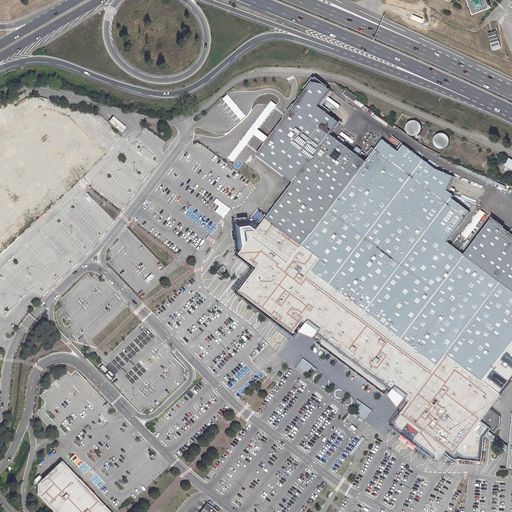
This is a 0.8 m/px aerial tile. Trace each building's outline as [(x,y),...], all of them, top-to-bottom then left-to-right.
[(450,0),(452,1),(452,0),(465,0),(466,1),(472,15),(489,8),(485,0),(450,0)] [(487,33),(492,49),(500,46),(495,30),(487,33)] [(317,86),(305,84),(250,155),(286,184),(263,214),(253,228),(248,224),(235,225),(236,229),(233,229),(235,242),(238,242),(240,244),(232,255),(250,270),(233,292),(288,335),(297,323),(314,336),(315,334),(319,338),(317,340),(316,345),(328,354),(338,361),(342,364),(347,368),(355,374),(365,382),(379,392),(384,391),(386,388),(390,391),(390,393),(401,401),(402,400),(406,403),(392,422),(393,427),(437,461),(445,451),(446,452),(448,454),(449,454),(452,456),(453,455),(455,453),(462,457),(476,459),(478,437),(470,432),(471,431),(477,423),(478,422),(488,408),(492,403),(495,399),(499,394),(510,379),(511,376),(511,233),(507,230),(505,234),(486,220),(459,257),(454,253),(462,241),(454,236),(445,246),(442,244),(465,214),(446,200),(448,197),(442,194),(449,178),(430,169),(397,145),(392,152),(376,139),(360,162),(335,144),(336,143),(331,138),(329,140),(325,137),(323,135),(333,123),(312,107),(324,91),(317,86)] [(343,94),(354,101),(356,98),(345,91),(343,94)] [(220,99),(239,121),(245,116),(226,93),(220,99)] [(271,102),(227,158),(233,162),(277,107),(271,102)] [(45,121),(27,116),(0,140),(0,219),(13,207),(40,234),(93,184),(77,168),(84,161),(45,121)] [(419,133),(420,130),(419,127),(417,124),(415,122),(412,122),(409,122),(406,124),(405,127),(404,129),(405,132),(406,135),(409,137),(412,137),(415,137),(417,135),(419,133)] [(430,128),(425,125),(420,136),(429,140),(432,132),(429,131),(430,128)] [(448,145),(449,142),(448,139),(446,136),(444,135),(441,134),(438,135),(435,136),(434,139),(433,142),(434,145),(435,147),(438,149),(441,149),(444,149),(446,147),(448,145)] [(511,160),(507,158),(502,165),(511,171),(511,160)] [(215,199),(209,209),(223,217),(229,207),(215,199)] [(465,239),(484,213),(479,209),(460,235),(465,239)] [(61,223),(20,263),(37,281),(79,242),(61,223)] [(224,271),(220,268),(215,274),(219,277),(224,271)] [(261,350),(249,361),(257,369),(273,353),(267,347),(261,350)] [(511,376),(510,379),(511,380),(511,409),(509,413),(507,430),(506,447),(492,437),(483,430),(485,428),(478,422),(470,432),(478,437),(479,435),(491,444),(505,454),(503,470),(511,470),(511,376)] [(361,403),(354,413),(364,420),(371,411),(361,403)] [(363,437),(350,454),(352,455),(365,439),(363,437)] [(36,493),(53,511),(109,511),(61,461),(36,484),(36,493)] [(217,511),(206,503),(199,511),(217,511)]
